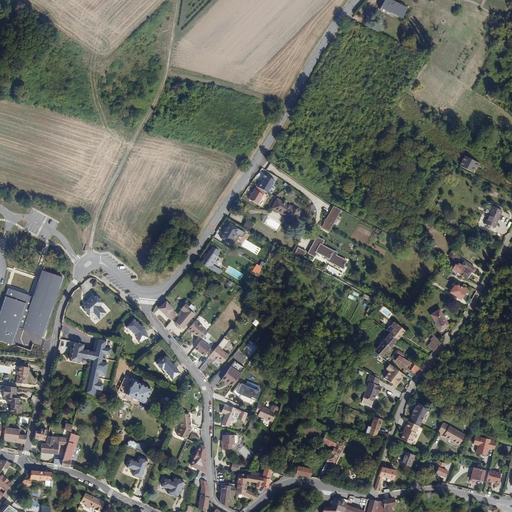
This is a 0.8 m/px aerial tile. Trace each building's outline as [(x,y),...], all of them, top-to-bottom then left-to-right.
[(390,0),(384,0),(380,8),(390,13),(391,12),(402,18),(407,8),(390,0)] [(488,99),(491,101),(492,100),(496,103),(497,102),(499,100),(491,95),(488,99)] [(478,163),(464,156),(458,166),(473,174),(478,163)] [(275,184),(267,180),(262,188),(270,193),(275,184)] [(255,190),(265,195),(267,192),(257,187),(255,190)] [(265,195),(255,190),(250,199),(260,204),(265,195)] [(291,206),(277,198),(271,208),(286,217),(284,220),(292,224),(300,211),(292,206),(291,206)] [(321,227),(329,231),(333,224),(341,209),(334,206),(321,227)] [(493,211),(490,210),(484,224),(494,228),(502,211),(495,208),(493,211)] [(254,225),(247,221),(244,226),(251,230),(254,225)] [(243,236),(246,232),(231,223),(223,237),(231,242),(233,239),(237,241),(241,235),(243,236)] [(314,257),(317,252),(315,251),(319,242),(321,244),(323,240),(316,236),(307,253),(314,257)] [(329,258),(333,250),(326,246),(321,244),(319,242),(315,251),(317,252),(327,257),(329,258)] [(200,263),(212,270),(215,267),(212,265),(218,257),(216,256),(219,252),(212,246),(206,254),(204,257),(200,263)] [(300,259),(305,251),(298,247),(293,255),(300,259)] [(337,252),(333,250),(329,258),(327,257),(326,260),(343,268),(345,265),(344,264),(347,260),(336,254),(337,252)] [(459,259),(461,255),(455,250),(453,252),(451,257),(450,259),(454,261),(456,257),(459,259)] [(453,263),(449,260),(446,259),(443,263),(450,267),(453,263)] [(461,276),(466,279),(471,272),(473,273),(475,269),(464,261),(461,265),(466,268),(461,276)] [(252,271),(255,273),(259,275),(263,268),(256,264),(254,269),(252,271)] [(466,268),(461,265),(458,264),(456,265),(454,264),(451,269),(461,276),(466,268)] [(437,274),(443,278),(446,274),(448,275),(451,271),(450,271),(449,270),(442,265),(437,274)] [(466,290),(458,285),(454,285),(450,292),(460,299),(466,290)] [(94,297),(79,310),(86,318),(90,314),(97,321),(103,315),(97,308),(100,305),(94,297)] [(176,307),(168,300),(160,308),(172,320),(178,313),(174,309),(176,307)] [(188,303),(182,309),(185,312),(177,322),(184,328),(197,313),(190,307),(191,306),(188,303)] [(439,310),(431,315),(440,330),(448,325),(439,310)] [(146,327),(136,318),(128,326),(136,334),(140,341),(150,337),(146,327)] [(199,323),(197,321),(190,328),(199,336),(200,335),(203,338),(208,331),(205,329),(205,328),(203,326),(203,325),(200,322),(199,323)] [(389,333),(397,339),(404,330),(393,321),(390,326),(392,328),(389,333)] [(167,326),(171,331),(176,326),(172,322),(167,326)] [(353,334),(355,333),(346,326),(345,328),(348,330),(353,334)] [(390,348),(397,339),(389,333),(385,337),(384,335),(382,337),(384,339),(382,342),(389,348),(390,348)] [(433,351),(440,343),(432,334),(431,335),(433,337),(430,340),(432,341),(427,346),(433,351)] [(97,352),(91,351),(89,360),(92,361),(85,392),(95,395),(97,388),(103,389),(104,384),(98,382),(100,374),(106,375),(109,362),(103,361),(105,354),(112,355),(114,348),(107,346),(108,341),(100,339),(97,352)] [(212,347),(202,339),(195,349),(206,356),(212,347)] [(83,344),(73,342),(70,361),(79,363),(80,358),(89,360),(91,351),(82,349),(83,344)] [(374,351),(381,357),(382,357),(389,348),(382,342),(380,343),(374,351)] [(223,348),(219,345),(210,357),(214,360),(215,358),(223,364),(230,355),(222,348),(223,348)] [(182,373),(168,354),(157,363),(163,371),(166,369),(174,379),(182,373)] [(393,360),(405,368),(408,364),(406,363),(408,362),(403,358),(396,354),(394,359),(393,360)] [(403,374),(389,363),(386,368),(390,371),(385,378),(391,382),(389,385),(395,389),(400,381),(399,381),(401,378),(403,374)] [(416,374),(420,368),(414,365),(411,370),(416,374)] [(24,366),(18,366),(17,375),(18,375),(17,382),(27,384),(29,367),(24,366)] [(242,374),(232,367),(223,380),(226,382),(225,383),(229,386),(231,383),(234,385),(242,374)] [(377,385),(379,380),(370,374),(367,381),(368,382),(363,398),(373,401),(376,394),(378,395),(381,387),(377,385)] [(133,380),(126,394),(145,403),(151,389),(133,380)] [(260,391),(241,383),(233,392),(240,398),(243,395),(257,401),(260,391)] [(17,387),(4,386),(3,400),(6,400),(6,398),(8,398),(7,403),(11,404),(10,412),(21,413),(22,405),(19,404),(20,398),(15,397),(15,393),(16,393),(17,387)] [(260,401),(256,411),(255,411),(259,413),(258,416),(273,422),(276,412),(270,410),(262,406),(264,402),(260,401)] [(419,426),(420,426),(422,421),(421,421),(428,408),(418,403),(416,407),(415,407),(413,412),(414,412),(412,416),(410,422),(419,426)] [(248,413),(224,404),(221,412),(225,414),(221,424),(229,427),(233,416),(234,413),(239,415),(237,418),(237,419),(244,422),(248,413)] [(190,414),(180,415),(180,427),(177,434),(186,438),(190,428),(190,414)] [(334,427),(330,426),(329,425),(328,428),(305,416),(298,430),(333,448),(337,439),(330,435),(334,427)] [(365,434),(387,439),(388,436),(377,433),(381,419),(373,417),(370,426),(368,426),(365,434)] [(410,422),(409,421),(405,428),(406,428),(404,433),(401,439),(411,444),(416,433),(415,433),(419,426),(410,422)] [(443,423),(438,431),(444,435),(444,436),(459,444),(464,434),(443,423)] [(21,429),(5,427),(3,440),(25,444),(27,436),(20,434),(21,429)] [(40,432),(36,431),(34,438),(45,440),(47,430),(41,429),(40,432)] [(69,438),(71,431),(64,429),(63,436),(69,438)] [(63,460),(61,465),(69,467),(78,435),(71,434),(69,442),(68,442),(67,445),(63,460)] [(234,443),(234,435),(223,435),(223,441),(223,444),(222,444),(222,449),(232,449),(232,446),(232,443),(234,443)] [(55,437),(47,436),(45,443),(42,443),(41,452),(57,455),(58,444),(53,443),(55,437)] [(65,438),(55,437),(53,443),(58,444),(67,445),(68,442),(69,439),(65,438)] [(337,439),(333,448),(325,463),(328,465),(331,466),(344,441),(338,438),(337,439)] [(129,439),(126,445),(135,449),(137,443),(129,439)] [(479,439),(478,444),(491,447),(492,442),(479,439)] [(491,447),(478,444),(473,443),(470,456),(489,460),(491,447)] [(135,449),(126,445),(124,450),(136,455),(137,450),(135,449)] [(205,466),(204,447),(200,445),(191,465),(205,472),(205,466)] [(276,461),(283,464),(290,446),(287,445),(284,451),(281,449),(276,461)] [(283,464),(280,472),(286,475),(288,475),(298,448),(291,445),(290,446),(283,464)] [(239,451),(248,460),(253,454),(244,446),(239,451)] [(415,455),(404,451),(400,463),(410,467),(415,455)] [(140,461),(132,458),(129,467),(136,470),(134,474),(142,477),(148,460),(141,457),(140,461)] [(438,460),(433,469),(436,471),(435,473),(445,477),(447,471),(442,469),(444,463),(438,460)] [(237,472),(239,465),(233,463),(231,470),(237,472)] [(297,466),(296,474),(310,477),(311,469),(297,466)] [(472,479),(482,481),(484,470),(480,469),(481,467),(478,466),(477,468),(473,467),(472,475),(473,475),(472,479)] [(269,477),(272,470),(265,467),(263,474),(261,485),(268,488),(269,477)] [(374,489),(378,490),(382,476),(386,477),(389,469),(382,467),(374,489)] [(489,470),(487,480),(498,483),(501,473),(489,470)] [(51,481),(51,473),(31,472),(30,479),(29,479),(29,482),(23,481),(21,485),(30,487),(30,479),(51,481)] [(261,485),(263,474),(251,472),(251,473),(250,476),(247,475),(246,481),(260,483),(259,485),(261,485)] [(246,486),(246,481),(247,475),(247,474),(238,473),(239,477),(237,484),(236,488),(236,493),(245,495),(254,500),(259,495),(245,489),(246,486)] [(0,486),(6,492),(12,484),(0,474),(0,486)] [(165,477),(162,485),(169,489),(168,493),(177,497),(184,481),(175,477),(173,481),(165,477)] [(198,486),(208,490),(207,482),(200,479),(198,486)] [(236,493),(236,488),(234,488),(234,484),(221,483),(220,485),(222,485),(220,503),(228,508),(229,492),(236,493)] [(134,489),(131,494),(142,499),(145,494),(134,489)] [(199,501),(198,508),(206,511),(209,498),(208,491),(201,489),(199,498),(199,501)] [(94,510),(94,511),(99,511),(104,504),(84,494),(80,503),(86,505),(85,507),(89,509),(90,508),(94,510)] [(395,507),(393,499),(382,501),(383,511),(391,511),(391,508),(395,507)] [(374,511),(377,502),(369,500),(366,511),(374,511)] [(322,511),(334,511),(335,511),(338,502),(334,501),(332,508),(328,508),(328,506),(326,506),(322,511)] [(337,511),(343,511),(345,506),(346,504),(338,502),(335,511),(337,511)]
